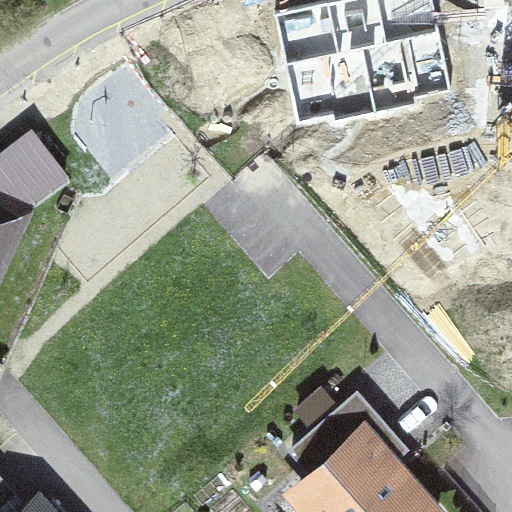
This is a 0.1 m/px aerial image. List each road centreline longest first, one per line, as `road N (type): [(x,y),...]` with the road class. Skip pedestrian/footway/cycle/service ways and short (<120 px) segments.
road 1 (residential): [(511,460),(273,205)]
road 2 (residential): [(0,78),(133,0)]
road 3 (residential): [(110,511),(9,398)]
